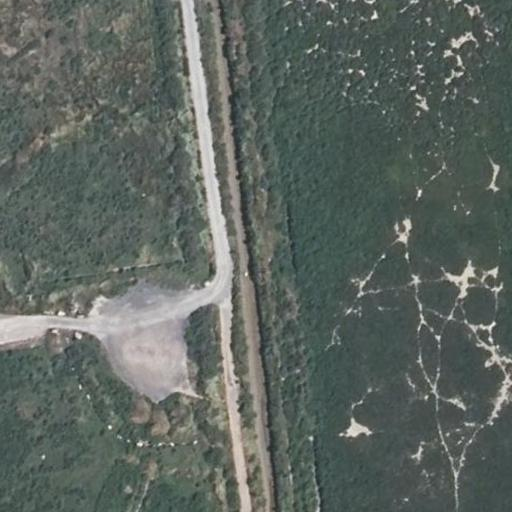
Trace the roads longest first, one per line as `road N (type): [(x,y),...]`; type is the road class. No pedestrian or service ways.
road 1 (track): [(190,0),(247,511)]
road 2 (track): [(223,290),(98,331),(47,325),(0,332)]
